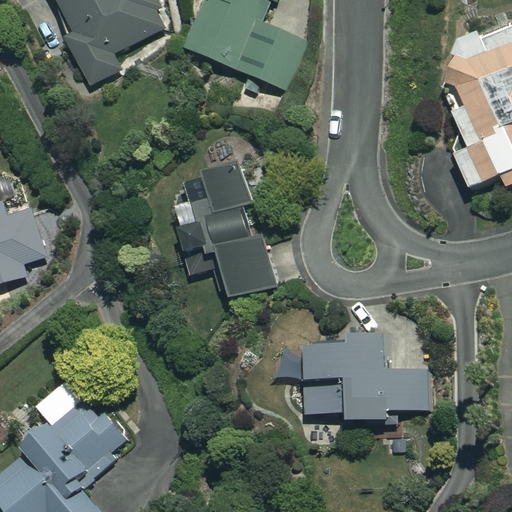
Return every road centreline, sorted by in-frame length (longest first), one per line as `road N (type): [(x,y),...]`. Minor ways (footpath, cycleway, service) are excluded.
road 1 (residential): [(429,265),(368,287),(331,279),(321,264),(320,227),(351,151)]
road 2 (residential): [(355,0),(351,151)]
road 3 (residential): [(351,151),(381,222),(429,265)]
